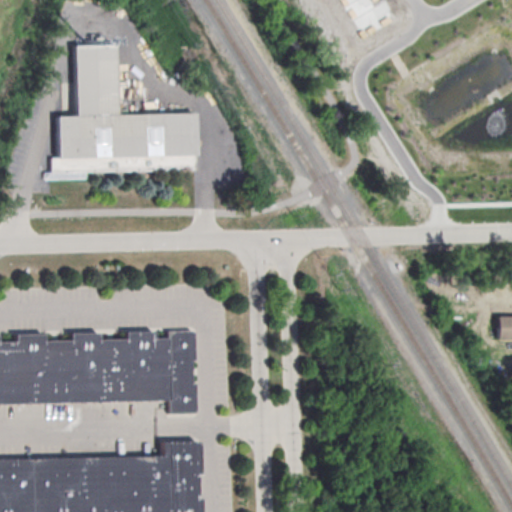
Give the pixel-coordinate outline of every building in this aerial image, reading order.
[(332,0),(357,40),(393,18),(382,0),(375,4),(373,1),(374,0),(332,0)] [(70,45),(112,44),(114,115),(190,113),(192,168),(47,172),(47,157),(53,157),(52,116),(72,115),(70,45)] [(494,317),(511,317),(511,339),(494,339),(494,317)] [(0,341),(12,341),(12,334),(41,333),(41,340),(66,340),(66,333),(95,332),(96,338),(122,338),(122,331),(150,330),(150,338),(163,337),(163,330),(188,330),(190,330),(191,332),(192,409),(192,412),(190,412),(166,413),(165,399),(0,403),(0,341)] [(0,511),(0,459),(158,456),(158,441),(192,441),(194,441),(195,443),(197,511),(0,511)]
